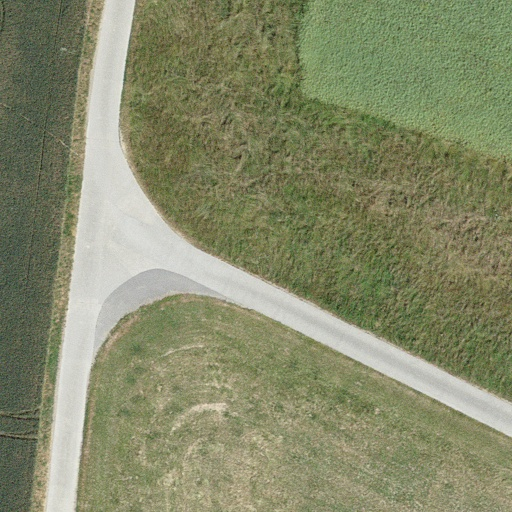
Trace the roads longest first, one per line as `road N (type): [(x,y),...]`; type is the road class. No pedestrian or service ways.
road 1 (track): [(511,428),(93,219),(60,511)]
road 2 (track): [(121,0),(93,219)]
